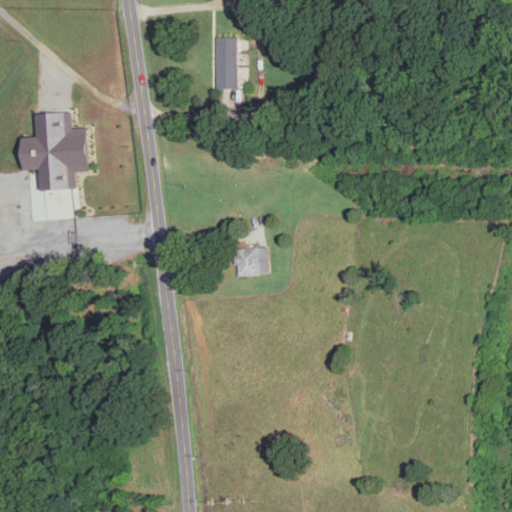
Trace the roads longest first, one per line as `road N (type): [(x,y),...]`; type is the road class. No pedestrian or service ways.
road 1 (residential): [(187,511),(169,300),(127,0)]
road 2 (residential): [(143,106),(118,103),(0,9)]
